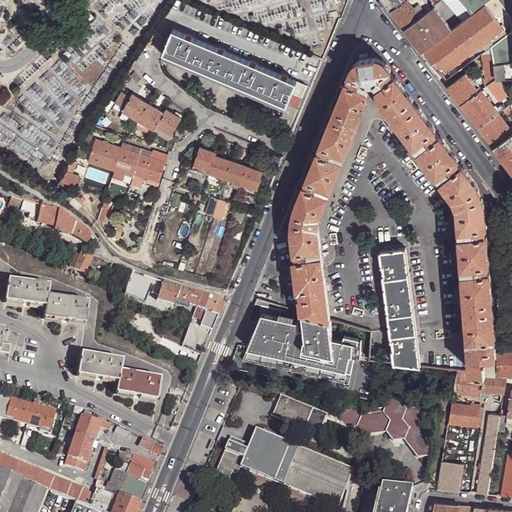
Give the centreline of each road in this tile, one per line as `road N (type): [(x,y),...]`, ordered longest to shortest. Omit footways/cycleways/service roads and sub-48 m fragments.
road 1 (tertiary): [(238,304),(361,5)]
road 2 (unclassified): [(0,172),(60,206),(103,251),(238,304)]
road 3 (residential): [(361,5),(503,198)]
road 4 (tertiary): [(155,511),(238,304)]
road 5 (residential): [(503,198),(511,321)]
